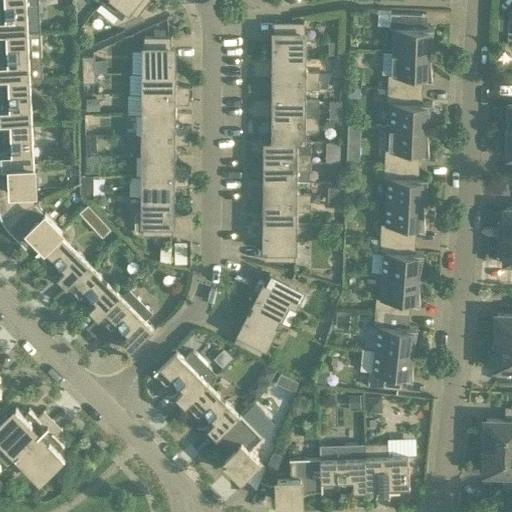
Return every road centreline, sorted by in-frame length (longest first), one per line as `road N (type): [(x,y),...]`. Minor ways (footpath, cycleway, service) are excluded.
road 1 (residential): [(438,511),(466,244),(475,0)]
road 2 (residential): [(98,404),(200,303),(209,269),(211,21),(204,0)]
road 3 (residential): [(195,510),(98,404)]
road 4 (residential): [(98,404),(0,303)]
